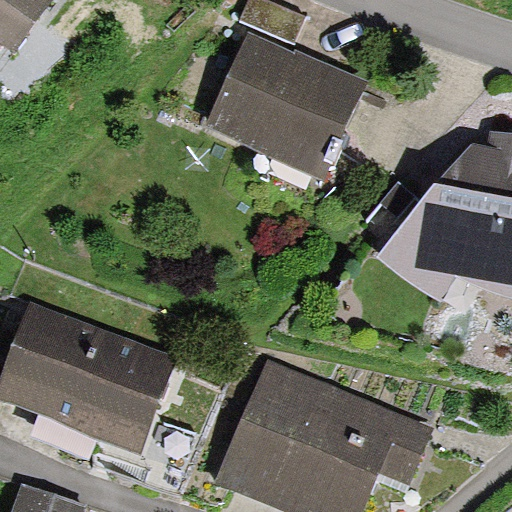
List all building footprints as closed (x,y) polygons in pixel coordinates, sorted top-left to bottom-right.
[(0,0),(0,41),(16,55),(59,0),(0,0)] [(275,0),(247,0),(238,21),(294,45),(308,14),(275,0)] [(324,179),(366,81),(297,50),(295,53),(249,34),(210,127),(324,179)] [(511,135),(491,132),(487,148),(473,145),(378,250),(443,304),(455,276),(511,296),(511,135)] [(33,302),(0,385),(0,397),(139,452),(176,359),(33,302)] [(270,360),(214,488),(269,511),(360,511),(378,473),(406,485),(430,429),(270,360)] [(85,511),(87,509),(25,487),(15,511),(85,511)]
